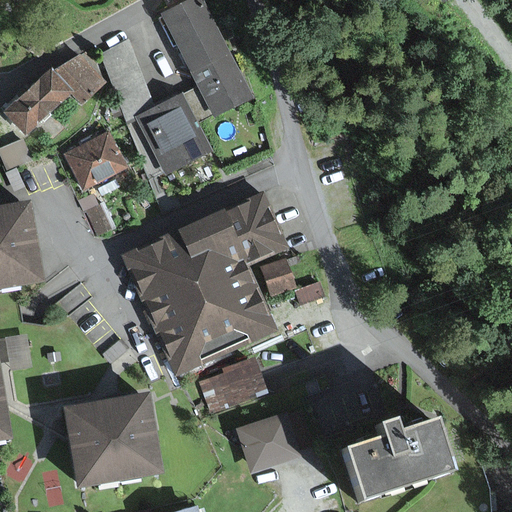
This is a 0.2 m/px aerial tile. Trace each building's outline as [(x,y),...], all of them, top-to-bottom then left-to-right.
[(213,0),(202,0),(157,20),(203,124),(258,100),(213,0)] [(132,40),(97,54),(121,110),(156,96),(132,40)] [(65,117),(105,91),(81,54),(10,101),(0,107),(0,113),(10,129),(54,100),(65,117)] [(151,185),(201,165),(175,104),(126,125),(151,185)] [(120,176),(105,136),(62,151),(77,192),(120,176)] [(125,237),(180,359),(282,314),(250,242),(291,225),(268,174),(125,237)] [(0,297),(43,290),(29,207),(0,212),(0,297)] [(204,379),(221,414),(271,390),(255,355),(204,379)] [(0,447),(11,446),(0,378),(0,447)] [(79,487),(162,470),(151,394),(64,410),(79,487)] [(347,511),(458,475),(440,413),(327,447),(347,511)] [(237,428),(248,476),(302,464),(291,416),(237,428)]
